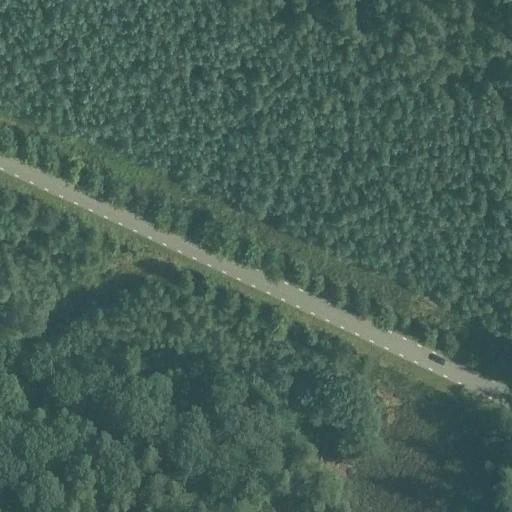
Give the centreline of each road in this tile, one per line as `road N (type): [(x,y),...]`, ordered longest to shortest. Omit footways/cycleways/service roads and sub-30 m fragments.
road 1 (tertiary): [(511,402),(0,161)]
road 2 (track): [(178,243),(0,338)]
